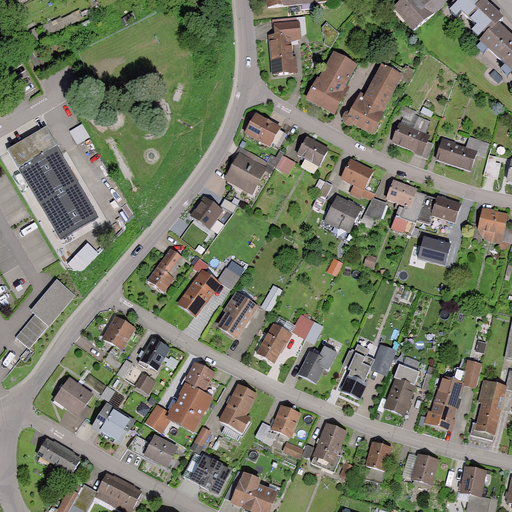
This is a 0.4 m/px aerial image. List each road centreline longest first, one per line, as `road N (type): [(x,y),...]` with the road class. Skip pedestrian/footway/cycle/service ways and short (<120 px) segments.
road 1 (residential): [(511,465),(414,441),(264,385),(102,293)]
road 2 (residential): [(511,202),(406,173),(248,82)]
road 3 (residential): [(248,82),(212,156),(102,293)]
road 4 (residential): [(11,411),(203,511)]
road 5 (residential): [(102,293),(11,411)]
